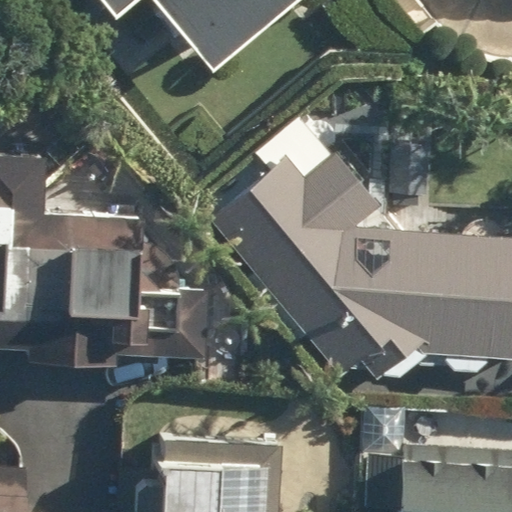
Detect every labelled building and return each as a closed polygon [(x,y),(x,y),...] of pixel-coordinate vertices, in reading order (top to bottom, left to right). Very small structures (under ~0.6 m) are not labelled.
[(111,0),(124,14),(140,0),(155,0),(222,76),(308,0),(111,0)] [(337,148),(304,108),(263,141),(282,164),(223,213),(356,375),(386,350),(404,371),(448,334),(511,335),(511,217),(391,214),(377,197),(392,184),(352,135),(337,148)] [(0,334),(40,336),(39,354),(128,359),(130,333),(222,338),(226,266),(153,262),(156,195),(57,189),(59,136),(0,132),(0,334)] [(163,476),(144,475),(142,511),(292,511),(296,430),(165,424),(163,476)] [(511,511),(511,442),(406,438),(402,511),(511,511)] [(114,511),(116,480),(0,476),(0,511),(114,511)]
